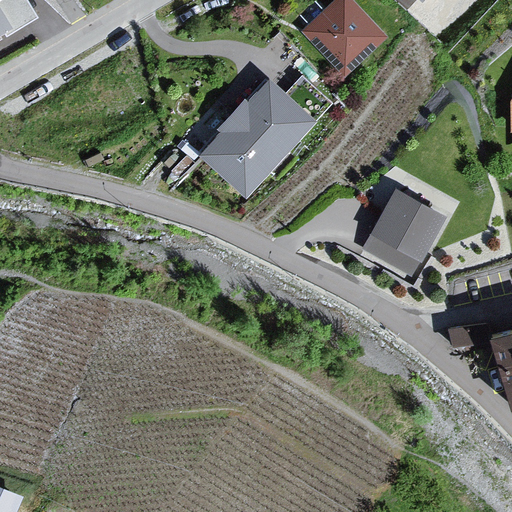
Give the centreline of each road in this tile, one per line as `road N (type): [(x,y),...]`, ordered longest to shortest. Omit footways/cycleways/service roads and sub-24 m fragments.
road 1 (residential): [(0,167),(204,221),(380,310)]
road 2 (residential): [(0,86),(143,0)]
road 3 (residential): [(400,324),(511,427)]
